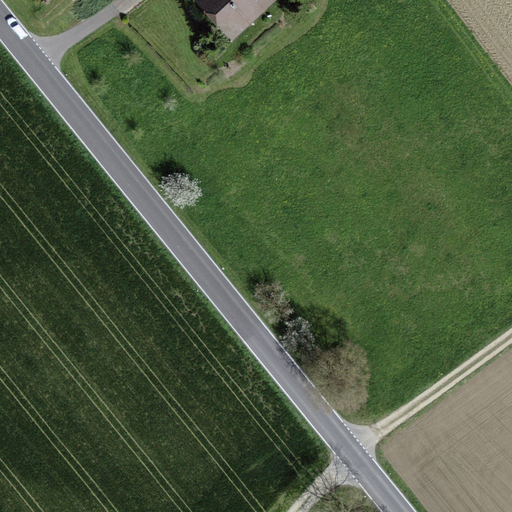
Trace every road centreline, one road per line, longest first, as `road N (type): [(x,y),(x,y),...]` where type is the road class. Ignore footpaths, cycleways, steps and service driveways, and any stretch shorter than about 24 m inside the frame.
road 1 (secondary): [(0,20),(398,511)]
road 2 (track): [(511,336),(350,452)]
